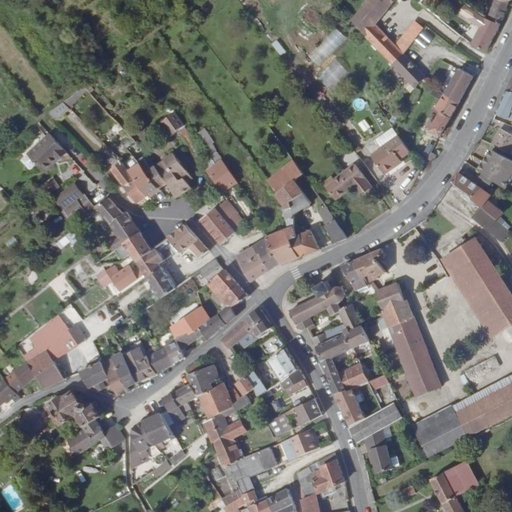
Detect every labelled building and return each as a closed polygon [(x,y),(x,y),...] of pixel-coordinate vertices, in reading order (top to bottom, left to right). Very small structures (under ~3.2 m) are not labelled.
[(368,0),(353,18),(352,19),(393,62),(395,64),(404,52),(397,44),(377,23),(396,0),(368,0)] [(497,0),(491,17),(500,21),(508,0),(497,0)] [(446,11),(441,17),(459,32),(465,26),(446,11)] [(487,49),(501,22),(500,21),(491,17),(487,15),(473,42),(487,49)] [(416,19),(397,44),(404,52),(405,49),(424,26),(416,19)] [(308,57),(319,67),(346,38),(335,28),(308,57)] [(405,49),(404,52),(418,67),(421,64),(418,60),(417,61),(405,49)] [(404,52),(395,64),(417,87),(419,86),(424,81),(427,79),(428,77),(418,67),(404,52)] [(330,90),(348,72),(335,59),(317,77),(330,90)] [(449,94),(458,100),(472,75),(473,74),(460,67),(457,72),(452,69),(450,74),(454,76),(445,91),(449,94)] [(424,81),(419,86),(424,92),(429,87),(424,81)] [(91,82),(86,86),(90,90),(94,86),(91,82)] [(511,88),(509,87),(497,114),(505,118),(506,114),(511,116),(511,115),(511,88)] [(433,125),(441,132),(458,100),(449,94),(445,91),(436,106),(441,111),(433,125)] [(76,93),(63,103),(68,107),(79,98),(76,93)] [(63,103),(50,113),(54,119),(67,109),(63,103)] [(177,130),(178,129),(187,123),(177,110),(176,111),(162,122),(171,134),(172,133),(177,130)] [(402,155),(412,147),(394,123),(374,138),(380,146),(373,152),(387,170),(398,163),(396,160),(402,155)] [(135,132),(140,136),(146,128),(141,124),(135,132)] [(511,131),(502,126),(493,142),(509,150),(511,144),(511,131)] [(205,128),(197,132),(212,161),(220,157),(205,128)] [(60,146),(48,133),(26,154),(43,171),(56,159),(57,160),(66,152),(60,146)] [(511,180),(511,158),(493,148),(480,168),(508,187),(511,180)] [(165,159),(171,155),(167,149),(161,153),(165,159)] [(168,182),(176,193),(178,196),(183,192),(193,185),(189,179),(197,173),(190,163),(187,166),(176,151),(171,155),(165,159),(156,166),(168,182)] [(140,164),(159,188),(168,182),(156,166),(147,154),(138,161),(140,164)] [(215,183),(219,189),(221,190),(237,179),(223,160),(219,163),(207,171),(215,183)] [(136,203),(149,194),(131,171),(122,161),(110,171),(136,203)] [(356,162),(351,166),(370,190),(375,185),(356,162)] [(149,194),(150,195),(159,188),(140,164),(131,171),(149,194)] [(370,190),(351,166),(336,178),(327,186),(337,198),(352,187),(351,186),(357,181),(366,193),(370,190)] [(303,171),(294,178),(304,192),(313,185),(306,176),(303,171)] [(480,185),(459,171),(452,180),(474,194),(472,197),(483,205),(487,199),(492,193),(486,189),(480,185)] [(327,186),(336,178),(333,176),(324,182),(327,186)] [(43,184),(51,194),(60,187),(52,177),(43,184)] [(269,237),(283,261),(299,255),(293,242),(298,239),(297,236),(296,233),(295,230),(296,218),(291,201),(304,192),(294,178),(279,192),(287,203),(289,215),(282,219),(285,225),(290,222),(290,225),(269,237)] [(363,195),(366,193),(357,181),(351,186),(352,187),(353,188),(356,186),(363,195)] [(77,201),(84,195),(75,183),(68,189),(77,201)] [(55,199),(64,211),(77,201),(68,189),(55,199)] [(317,209),(304,192),(291,201),(296,218),(295,230),(296,233),(302,231),(300,227),(299,221),(317,209)] [(64,211),(66,214),(71,221),(92,202),(85,194),(84,195),(77,201),(64,211)] [(109,198),(107,196),(94,205),(96,206),(109,198)] [(124,213),(109,198),(96,206),(110,222),(124,213)] [(228,198),(226,199),(243,225),(244,223),(236,212),(238,211),(228,198)] [(217,206),(237,231),(243,225),(226,199),(217,206)] [(487,199),(483,205),(497,217),(502,210),(487,199)] [(217,206),(200,218),(211,231),(223,244),(237,231),(217,206)] [(326,206),(317,211),(323,221),(332,216),(326,206)] [(127,211),(124,213),(110,222),(102,227),(105,231),(112,226),(118,236),(111,241),(116,248),(124,243),(141,231),(133,219),(127,211)] [(335,219),(328,224),(331,232),(341,226),(335,219)] [(208,250),(186,224),(168,237),(178,250),(180,252),(188,246),(198,257),(208,250)] [(335,242),(348,236),(341,226),(331,232),(335,242)] [(68,230),(56,245),(61,250),(67,242),(71,245),(78,237),(68,230)] [(293,242),(299,255),(308,252),(308,254),(319,250),(310,230),(297,236),(298,239),(293,242)] [(153,247),(141,231),(124,243),(136,260),(153,247)] [(256,245),(272,268),(283,261),(269,237),(256,245)] [(451,253),(502,330),(511,323),(511,290),(477,237),(451,253)] [(256,245),(238,256),(252,280),(272,268),(256,245)] [(99,246),(91,253),(97,261),(99,259),(106,254),(99,246)] [(155,246),(153,247),(136,260),(143,270),(145,272),(148,276),(160,267),(158,263),(163,259),(155,246)] [(385,254),(381,248),(356,260),(362,275),(364,274),(368,282),(371,280),(376,278),(376,276),(383,273),(380,265),(382,264),(379,257),(385,254)] [(451,253),(442,259),(493,336),(502,330),(451,253)] [(119,271),(107,254),(106,254),(99,259),(108,273),(118,288),(135,276),(128,265),(119,271)] [(158,263),(160,267),(167,261),(165,259),(163,259),(158,263)] [(221,265),(216,259),(198,271),(203,278),(221,265)] [(362,275),(356,260),(343,267),(349,278),(349,279),(356,291),(370,284),(368,282),(364,274),(362,275)] [(160,267),(148,276),(162,298),(176,288),(160,267)] [(216,290),(234,280),(226,270),(210,282),(216,290)] [(301,302),(289,308),(296,322),(304,329),(308,327),(316,323),(312,314),(315,313),(316,315),(318,314),(317,312),(321,310),(322,312),(324,310),(323,309),(328,306),(332,314),(340,310),(342,308),(341,307),(345,305),(342,297),(344,295),(346,295),(346,293),(345,293),(345,290),(346,288),(345,287),(344,288),(341,285),(342,284),(341,283),(339,285),(336,283),(337,281),(335,281),(335,283),(333,285),(329,280),(330,279),(329,277),(327,278),(317,283),(314,286),(315,288),(317,287),(320,293),(315,295),(315,293),(312,294),(313,296),(304,301),(303,300),(300,301),(301,302)] [(200,289),(210,282),(206,278),(197,285),(200,289)] [(219,313),(227,321),(235,313),(231,308),(247,295),(234,280),(216,290),(215,291),(227,306),(219,313)] [(376,286),(374,288),(376,293),(385,315),(387,321),(390,327),(413,315),(407,298),(406,298),(399,281),(391,285),(390,282),(382,286),(383,288),(379,290),(376,286)] [(197,292),(194,294),(200,302),(202,300),(199,297),(200,296),(197,292)] [(362,325),(351,302),(345,305),(341,307),(342,308),(340,310),(348,325),(338,331),(336,328),(328,331),(313,338),(316,345),(345,332),(352,347),(368,339),(364,331),(362,325)] [(171,327),(177,340),(191,330),(192,333),(197,329),(211,319),(201,307),(192,313),(171,327)] [(245,317),(238,324),(246,334),(250,330),(255,337),(271,325),(261,307),(246,319),(245,317)] [(204,340),(221,327),(227,321),(219,313),(211,319),(197,329),(200,334),(204,340)] [(312,314),(316,323),(320,321),(316,315),(315,313),(312,314)] [(387,321),(385,315),(362,325),(364,331),(387,321)] [(440,384),(413,315),(390,327),(415,393),(440,384)] [(137,316),(126,322),(132,332),(139,327),(142,331),(144,329),(137,316)] [(46,350),(53,359),(70,347),(69,346),(76,340),(74,337),(68,329),(62,322),(55,328),(53,325),(33,340),(43,352),(46,350)] [(238,324),(224,338),(227,341),(230,346),(246,334),(238,324)] [(72,325),(68,329),(74,337),(79,334),(72,325)] [(107,332),(116,344),(125,338),(118,327),(107,332)] [(415,393),(390,327),(380,331),(407,396),(415,393)] [(177,340),(181,348),(185,345),(200,334),(197,329),(192,333),(191,330),(177,340)] [(345,332),(316,345),(323,361),(334,356),(349,349),(356,364),(360,362),(356,353),(352,347),(345,332)] [(78,342),(81,346),(88,343),(81,333),(79,334),(74,337),(76,340),(78,342)] [(283,344),(276,333),(258,345),(265,355),(283,344)] [(92,344),(102,362),(112,356),(101,336),(97,338),(94,339),(95,343),(92,344)] [(157,351),(148,356),(156,371),(185,357),(185,356),(181,348),(177,340),(162,348),(155,338),(151,340),(157,351)] [(371,345),(368,339),(352,347),(356,353),(371,345)] [(230,346),(227,341),(222,345),(231,357),(235,353),(230,346)] [(95,358),(97,364),(102,362),(92,344),(85,348),(92,360),(95,358)] [(181,348),(185,356),(189,352),(185,345),(181,348)] [(268,360),(281,380),(300,368),(286,347),(268,360)] [(140,348),(126,354),(140,382),(157,373),(156,371),(148,356),(145,357),(140,348)] [(29,363),(46,386),(59,382),(70,377),(64,369),(62,371),(56,363),(53,359),(46,350),(43,352),(29,363)] [(122,351),(112,356),(129,384),(132,383),(135,388),(142,386),(140,382),(126,354),(124,351),(122,351)] [(384,373),(374,351),(371,353),(373,355),(369,357),(371,360),(366,363),(367,365),(363,367),(368,379),(369,380),(384,373)] [(112,356),(102,362),(114,383),(120,394),(132,389),(129,384),(112,356)] [(334,356),(323,361),(327,370),(338,364),(334,356)] [(203,359),(190,366),(193,373),(202,369),(200,365),(205,363),(203,359)] [(83,371),(90,386),(93,386),(97,384),(100,389),(101,389),(114,383),(102,362),(97,364),(83,371)] [(360,362),(356,364),(341,371),(348,386),(349,388),(368,379),(363,367),(360,362)] [(202,369),(193,373),(191,375),(194,381),(200,394),(214,387),(212,383),(219,377),(215,364),(207,367),(202,369)] [(338,364),(327,370),(337,392),(348,386),(341,371),(338,364)] [(281,380),(279,382),(282,387),(285,385),(286,387),(305,377),(300,368),(281,380)] [(24,384),(12,370),(0,380),(0,403),(5,399),(7,401),(15,395),(13,393),(24,384)] [(238,383),(245,394),(254,387),(252,384),(258,380),(261,378),(256,370),(251,375),(238,383)] [(511,372),(414,425),(431,456),(468,436),(456,413),(499,391),(511,414),(511,413),(511,372)] [(369,380),(375,393),(380,402),(394,394),(384,373),(369,380)] [(200,394),(194,381),(187,385),(184,377),(181,379),(185,386),(182,387),(189,400),(198,395),(200,394)] [(348,386),(337,392),(341,402),(356,395),(359,401),(375,393),(369,380),(368,379),(349,388),(348,386)] [(252,384),(254,387),(260,395),(269,389),(265,383),(262,386),(258,380),(252,384)] [(214,387),(200,394),(208,408),(210,413),(212,417),(234,406),(241,398),(234,386),(228,390),(223,382),(214,387)] [(182,387),(175,392),(181,404),(189,400),(182,387)] [(97,417),(101,414),(99,410),(101,409),(95,402),(94,403),(93,401),(89,404),(86,406),(83,402),(80,397),(77,399),(71,391),(62,396),(61,394),(47,402),(59,419),(61,422),(75,413),(80,422),(83,426),(97,417)] [(456,413),(468,436),(511,414),(499,391),(456,413)] [(171,408),(163,412),(170,424),(176,420),(186,415),(183,410),(192,406),(191,404),(189,400),(181,404),(175,392),(165,396),(171,408)] [(206,420),(211,432),(218,449),(220,448),(232,441),(231,439),(226,430),(234,425),(239,434),(247,430),(243,421),(240,413),(250,400),(245,394),(244,395),(241,398),(234,406),(212,417),(206,420)] [(198,395),(189,400),(191,404),(200,400),(198,395)] [(298,421),(300,425),(322,414),(314,397),(297,406),(301,413),(297,415),(300,420),(298,421)] [(352,426),(360,441),(367,437),(382,428),(405,415),(398,400),(352,426)] [(54,422),(59,419),(47,402),(40,407),(43,411),(45,409),(54,422)] [(295,416),(297,415),(301,413),(297,406),(291,409),(295,416)] [(199,419),(201,418),(210,413),(208,408),(196,414),(199,419)] [(155,443),(156,444),(167,438),(175,434),(170,424),(163,412),(155,415),(140,425),(143,431),(147,429),(155,443)] [(279,433),(295,426),(287,412),(269,421),(275,434),(279,433)] [(110,426),(101,414),(97,417),(105,430),(110,426)] [(128,438),(117,422),(110,426),(105,430),(97,417),(83,426),(85,428),(69,439),(78,452),(104,435),(112,448),(128,438)] [(170,424),(175,434),(182,430),(176,420),(170,424)] [(133,434),(136,439),(147,460),(156,455),(152,446),(156,444),(155,443),(147,429),(143,431),(140,425),(135,428),(133,434)] [(226,430),(231,439),(234,437),(237,435),(239,434),(234,425),(226,430)] [(290,437),(297,452),(301,451),(310,450),(317,446),(309,428),(298,433),(290,437)] [(382,428),(367,437),(370,448),(372,448),(375,460),(377,470),(393,465),(387,444),(385,445),(383,436),(387,435),(386,432),(383,433),(382,428)] [(175,434),(167,438),(170,443),(178,439),(175,434)] [(147,460),(136,439),(133,441),(134,468),(147,460)] [(220,448),(218,449),(225,466),(231,463),(241,458),(240,457),(236,447),(234,444),(232,441),(220,448)] [(259,449),(256,450),(265,467),(278,462),(271,446),(270,444),(259,449)] [(241,458),(231,463),(245,494),(255,489),(253,485),(248,474),(253,472),(265,467),(256,450),(241,458)] [(303,499),(306,511),(319,511),(314,494),(319,492),(332,486),(344,480),(334,450),(297,470),(301,479),(316,472),(318,477),(316,478),(317,480),(304,487),(308,497),(303,499)] [(456,465),(444,472),(457,494),(468,488),(456,465)] [(150,466),(134,477),(135,484),(152,471),(150,466)] [(217,467),(210,470),(216,481),(223,477),(217,467)] [(303,484),(304,487),(317,480),(316,478),(318,477),(316,472),(301,479),(302,481),(303,484)] [(432,479),(444,502),(457,495),(457,494),(444,472),(432,479)] [(416,490),(413,484),(403,489),(406,494),(416,490)] [(334,491),(332,486),(319,492),(322,499),(326,497),(325,495),(334,491)] [(270,496),(274,511),(299,511),(289,487),(270,496)] [(227,505),(226,506),(228,510),(248,500),(252,511),(274,511),(270,496),(269,496),(267,493),(258,497),(255,489),(245,494),(226,503),(227,505)] [(466,511),(459,498),(457,495),(444,502),(445,503),(449,511),(466,511)] [(469,504),(473,511),(489,511),(482,497),(469,504)]
